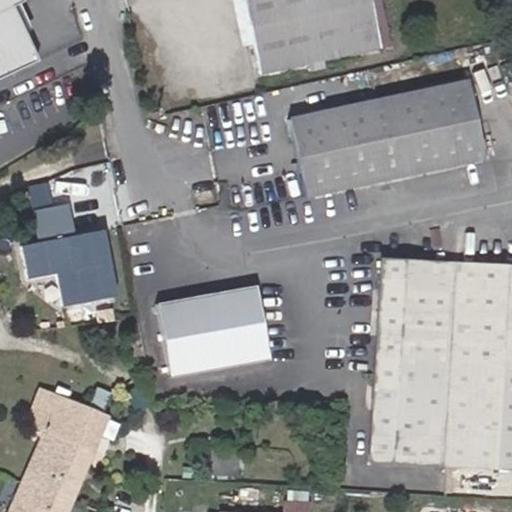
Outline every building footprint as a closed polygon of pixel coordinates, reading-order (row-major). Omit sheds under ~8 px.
[(0,0),(0,78),(36,62),(10,7),(21,2),(19,0),(0,0)] [(389,46),(378,0),(242,0),(258,75),(307,64),(308,71),(324,68),(322,61),(389,46)] [(482,158),(466,82),(287,121),(303,197),(482,158)] [(23,243),(27,278),(57,274),(62,306),(117,299),(108,229),(75,233),(71,203),(35,207),(40,241),(23,243)] [(511,469),(511,269),(380,260),(367,460),(511,469)] [(268,361),(254,287),(155,305),(169,379),(268,361)] [(66,511),(105,418),(100,417),(109,396),(95,390),(87,411),(38,391),(25,425),(38,430),(38,443),(8,511),(66,511)] [(235,475),(236,451),(210,450),(210,474),(235,475)] [(306,511),(307,504),(282,503),(281,511),(306,511)]
